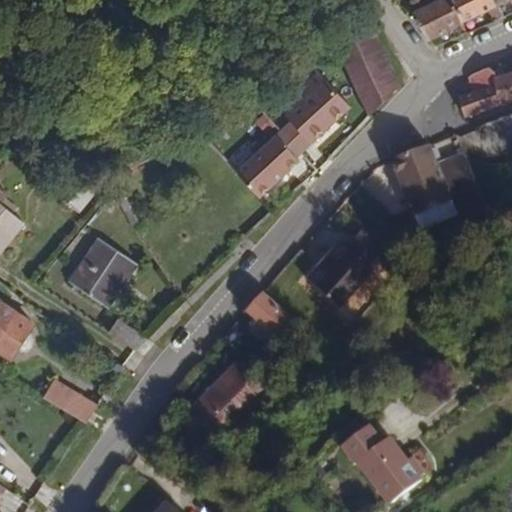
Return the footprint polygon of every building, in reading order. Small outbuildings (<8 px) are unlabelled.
[(462,23),(451,0),(432,0),(416,7),(432,37),(462,23)] [(498,6),(495,0),(451,0),(462,23),(488,11),(498,6)] [(502,17),(498,6),(488,11),(493,21),(502,17)] [(395,74),(376,33),(348,49),(368,89),(395,74)] [(368,89),(348,49),(341,54),(360,94),(368,89)] [(492,77),(491,73),(481,69),(471,73),(477,96),(460,104),(463,113),(481,107),(499,103),(492,77)] [(511,100),(511,72),(492,77),(499,103),(511,100)] [(370,115),(402,89),(395,74),(368,89),(360,94),(370,115)] [(352,107),(332,84),(280,131),(275,134),(297,158),(301,154),(352,107)] [(263,134),(273,125),(262,113),(252,122),(263,134)] [(297,158),(275,134),(257,151),(235,172),(259,198),(300,161),(297,158)] [(476,190),(466,160),(439,170),(430,146),(429,142),(392,156),(394,161),(414,213),(476,190)] [(78,214),(93,195),(75,181),(60,200),(78,214)] [(19,208),(0,192),(0,254),(25,225),(13,215),(19,208)] [(140,265),(97,236),(66,281),(109,310),(140,265)] [(335,307),(371,272),(339,241),(328,252),(317,264),(304,276),(335,307)] [(317,264),(328,252),(324,248),(312,259),(317,264)] [(288,314),(264,292),(243,313),(251,321),(260,329),(267,336),(288,314)] [(0,300),(0,355),(10,362),(36,324),(0,300)] [(143,335),(118,318),(110,330),(135,348),(143,335)] [(260,329),(251,321),(246,326),(254,335),(260,329)] [(225,398),(242,381),(226,364),(207,383),(225,398)] [(64,409),(75,393),(54,379),(43,395),(64,409)] [(200,423),(225,398),(207,383),(183,408),(200,423)] [(86,423),(97,407),(75,393),(64,409),(86,423)] [(372,425),(343,446),(355,463),(358,461),(390,504),(424,480),(393,436),(385,442),(372,425)] [(182,511),(167,498),(158,508),(154,511),(182,511)]
